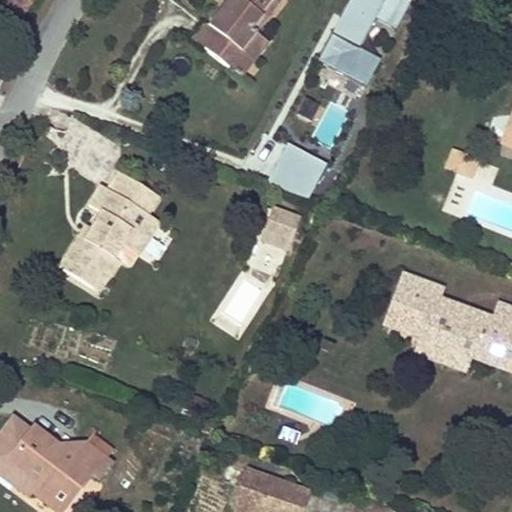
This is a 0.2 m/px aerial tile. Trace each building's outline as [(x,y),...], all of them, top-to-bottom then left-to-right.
[(248,54),(262,37),(257,33),(279,5),(273,0),(228,0),(209,25),(218,32),(205,47),(230,67),(243,50),(248,54)] [(413,3),(407,0),(353,0),(318,69),(365,93),(382,60),(361,50),(377,19),(399,30),(413,3)] [(218,32),(209,25),(205,22),(192,38),(205,47),(218,32)] [(240,76),(267,42),(262,37),(248,54),(243,50),(230,67),(240,76)] [(511,136),(505,134),(501,145),(511,149),(511,136)] [(327,166),(290,145),(269,184),(310,198),(327,166)] [(469,177),(472,170),(475,162),(453,152),(446,168),(469,177)] [(87,205),(101,214),(90,231),(83,242),(76,237),(58,267),(92,289),(100,275),(105,279),(116,261),(112,258),(122,242),(129,231),(139,237),(152,217),(146,213),(157,196),(118,171),(106,188),(100,184),(87,205)] [(299,221),(274,212),(267,233),(291,242),(299,221)] [(90,231),(83,227),(76,237),(83,242),(90,231)] [(122,242),(132,248),(139,237),(129,231),(122,242)] [(291,242),(267,233),(262,242),(287,252),(291,242)] [(252,258),(273,274),(285,260),(264,243),(252,258)] [(92,289),(96,292),(105,279),(100,275),(92,289)] [(511,375),(511,346),(505,344),(511,325),(511,311),(500,307),(494,323),(440,304),(443,294),(405,280),(387,331),(423,343),(419,353),(466,370),(470,361),(511,375)] [(62,511),(90,477),(94,479),(97,482),(110,466),(84,445),(72,460),(32,429),(29,432),(10,418),(0,431),(0,469),(6,463),(36,486),(30,494),(53,511),(62,511)] [(6,463),(0,469),(0,477),(26,498),(30,494),(36,486),(6,463)] [(268,511),(294,511),(299,500),(286,495),(289,486),(249,472),(242,492),(268,501),(264,510),(268,511)] [(302,511),(309,494),(289,486),(286,495),(299,500),(294,511),(268,511),(264,510),(268,501),(242,492),(235,508),(236,511),(302,511)]
